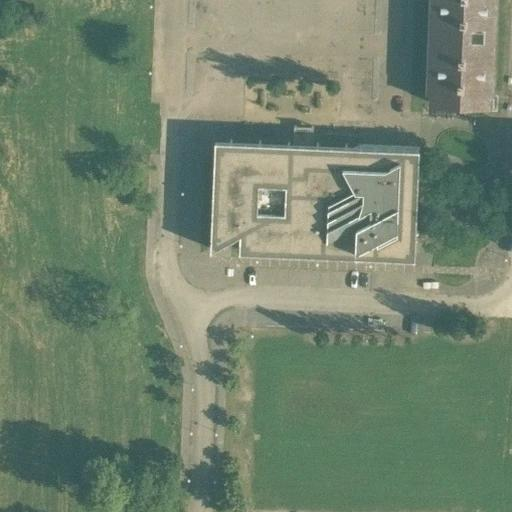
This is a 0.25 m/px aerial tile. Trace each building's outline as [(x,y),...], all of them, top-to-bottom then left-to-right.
[(433,0),(430,89),(431,89),(431,102),(488,104),(489,92),(491,92),(494,0),(433,0)] [(238,250),(371,255),(400,239),(415,240),(419,147),(359,144),(343,153),(311,152),(311,147),(292,147),(292,161),(213,158),(210,249),(239,233),(238,250)] [(2,160),(0,215),(0,511),(19,511),(48,511),(50,459),(76,460),(80,365),(48,364),(51,284),(61,285),(63,235),(92,236),(95,164),(2,160)] [(342,377),(341,403),(378,403),(379,378),(342,377)] [(126,421),(106,420),(105,439),(124,441),(126,421)]
